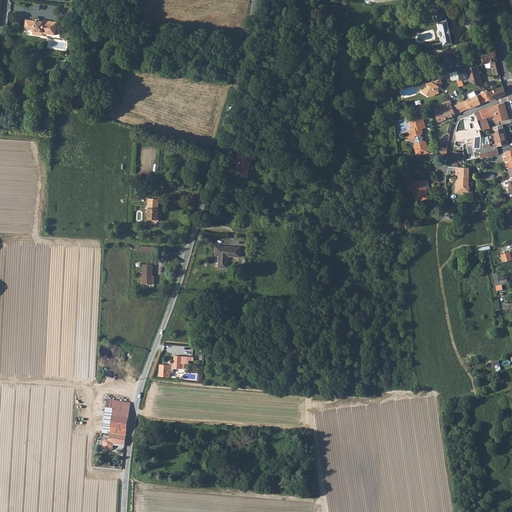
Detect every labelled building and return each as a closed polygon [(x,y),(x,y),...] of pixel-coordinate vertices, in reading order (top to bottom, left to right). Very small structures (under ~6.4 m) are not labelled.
[(445,11),(437,13),(444,45),(452,44),(445,11)] [(26,18),(24,28),(33,29),(33,30),(42,31),(42,33),(55,35),(57,21),(44,19),(44,21),(35,19),(34,20),(26,18)] [(495,53),(482,55),(484,63),(484,64),(494,61),(497,75),(501,74),(496,52),(495,53)] [(466,69),(468,78),(469,79),(479,86),(481,82),(482,83),(478,67),(477,66),(466,69)] [(466,69),(450,73),(451,77),(453,81),(458,80),(460,79),(460,80),(468,78),(466,69)] [(423,92),(429,96),(435,94),(435,93),(439,92),(438,88),(439,85),(441,86),(442,83),(441,80),(433,82),(433,81),(426,83),(427,86),(422,88),(423,92)] [(488,86),(485,90),(490,100),(505,94),(504,87),(491,92),(488,86)] [(484,92),(477,95),(480,104),(487,101),(484,92)] [(477,95),(466,100),(469,108),(480,104),(477,95)] [(463,101),(460,103),(463,111),(469,108),(466,100),(463,101)] [(492,106),(474,113),(476,116),(482,114),(483,119),(477,121),(480,130),(490,128),(487,117),(494,115),(496,122),(509,118),(506,101),(492,106)] [(460,103),(452,106),(456,115),(463,111),(460,103)] [(452,106),(451,104),(440,109),(440,112),(436,114),(437,118),(439,122),(443,120),(456,115),(452,106)] [(416,121),(412,123),(413,127),(407,137),(417,142),(415,146),(418,156),(429,153),(426,143),(422,140),(421,136),(423,132),(422,129),(426,128),(423,116),(415,118),(416,121)] [(482,136),(480,130),(475,130),(475,129),(472,130),(471,127),(465,128),(465,131),(456,132),(458,140),(477,137),(477,139),(482,138),(482,136)] [(504,128),(493,131),(497,146),(508,143),(504,128)] [(482,154),(481,159),(500,154),(499,150),(493,151),(482,154)] [(241,161),(238,173),(248,176),(252,158),(256,159),(257,155),(243,151),(242,155),(238,154),(237,159),(241,161)] [(453,151),(451,161),(460,164),(462,153),(453,151)] [(278,171),(280,156),(273,155),(271,170),(278,171)] [(424,177),(406,180),(407,188),(413,187),(415,199),(427,198),(424,177)] [(162,214),(159,214),(159,209),(160,199),(149,199),(148,219),(161,220),(162,214)] [(484,204),(474,206),(476,221),(481,247),(491,245),(486,219),(484,204)] [(216,246),(215,255),(219,256),(218,268),(227,268),(228,256),(240,257),(241,248),(216,246)] [(502,255),(503,263),(511,261),(510,253),(502,255)] [(143,267),(142,287),(154,287),(154,281),(152,281),(153,267),(143,267)] [(174,363),(170,362),(170,365),(160,364),(159,376),(170,377),(170,372),(174,372),(174,368),(184,369),(185,363),(181,363),(174,363)] [(107,399),(103,434),(109,434),(117,435),(126,436),(129,408),(130,406),(114,404),(114,400),(107,399)] [(117,435),(109,434),(109,440),(106,440),(103,442),(103,447),(105,450),(110,450),(113,447),(114,446),(125,447),(126,436),(117,435)]
